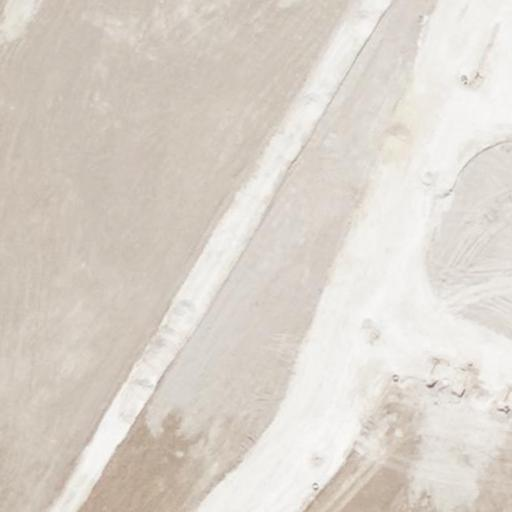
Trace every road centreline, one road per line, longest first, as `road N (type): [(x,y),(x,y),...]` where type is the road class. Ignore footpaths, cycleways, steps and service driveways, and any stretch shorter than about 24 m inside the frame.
road 1 (unclassified): [(373,0),(59,511)]
road 2 (unclassified): [(246,511),(337,396),(374,309)]
road 3 (unclassified): [(374,309),(467,93)]
road 4 (unclassified): [(374,309),(511,360)]
